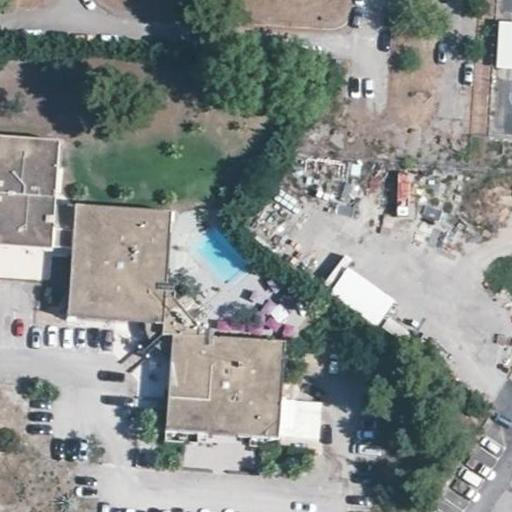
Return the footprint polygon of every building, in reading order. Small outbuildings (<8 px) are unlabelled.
[(56,225),(63,138),(0,133),(0,242),(55,247),(55,243),(76,245),(77,226),(56,225)] [(282,209),(269,199),(249,225),(262,235),(282,209)] [(79,205),(70,314),(164,320),(170,321),(175,211),(79,205)] [(302,222),(282,209),(262,235),(282,250),(302,222)] [(164,320),(164,332),(173,332),(204,334),(205,323),(170,321),(164,320)] [(173,332),(169,426),(280,432),(283,397),(284,373),(286,339),(204,334),(173,332)] [(356,341),(328,339),(327,355),(355,357),(356,341)] [(283,397),(280,432),(320,435),(322,399),(283,397)]
